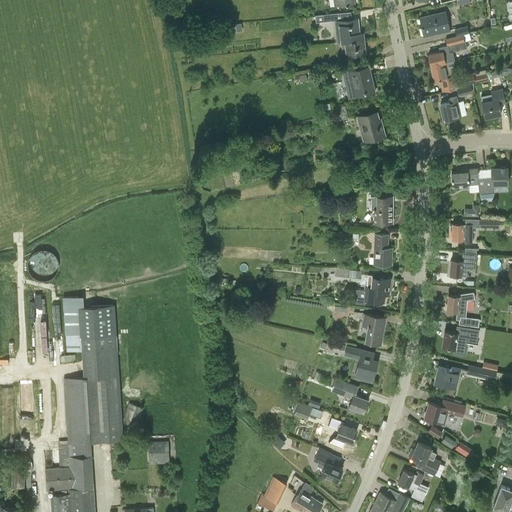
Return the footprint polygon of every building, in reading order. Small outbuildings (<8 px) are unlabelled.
[(420,17),(424,36),(450,30),(445,11),(420,17)] [(344,41),(346,41),(346,37),(354,36),(353,33),(360,32),(358,17),(340,19),(339,13),(316,16),(317,23),(335,21),(337,42),(344,41)] [(232,32),(243,31),(242,23),(231,24),(232,25),(229,25),(230,30),(232,30),(232,32)] [(456,35),(469,31),(468,25),(455,29),(456,35)] [(346,41),(344,41),(346,56),(366,53),(364,31),(360,32),(353,33),(354,36),(346,37),(346,41)] [(429,54),(431,65),(448,61),(448,62),(455,60),(453,52),(468,48),(466,41),(472,40),(469,31),(456,35),(457,36),(446,39),(447,45),(439,47),(440,51),(429,54)] [(431,65),(434,80),(440,79),(442,91),(456,88),(453,75),(451,76),(448,62),(448,61),(431,65)] [(349,70),(352,84),(355,83),(357,93),(365,91),(365,93),(375,91),(373,80),(370,81),(367,66),(349,70)] [(460,76),(462,86),(489,80),(488,79),(502,76),(501,71),(487,74),(486,70),(460,76)] [(499,77),(492,79),(494,85),(501,84),(499,77)] [(458,96),(473,93),(471,85),(457,89),(458,96)] [(499,104),(506,103),(503,88),(491,91),(493,99),(482,101),(485,117),(501,113),(499,104)] [(450,102),(440,104),(444,119),(461,116),(457,96),(450,98),(450,102)] [(361,125),(364,124),(368,139),(385,134),(383,125),(381,125),(377,111),(359,116),(361,125)] [(281,140),(297,136),(295,129),(279,133),(281,140)] [(491,167),(492,176),(485,176),(487,199),(492,199),(495,192),(494,184),(508,183),(508,167),(491,167)] [(451,172),(453,186),(460,185),(460,187),(462,186),(463,189),(469,188),(469,184),(468,177),(478,176),(478,168),(460,169),(460,171),(451,172)] [(477,177),(478,193),(478,194),(481,194),(482,200),(487,199),(485,176),(477,177)] [(396,194),(370,194),(370,195),(372,195),(371,209),(374,209),(374,222),(392,223),(393,208),(391,208),(391,195),(396,195),(396,194)] [(452,223),(452,238),(463,239),(463,238),(465,238),(465,242),(473,242),(473,227),(480,227),(500,227),(500,219),(480,219),(466,219),(466,223),(463,223),(452,223)] [(374,251),(377,251),(376,264),(391,265),(392,247),(388,246),(388,233),(375,233),(374,251)] [(41,250),(40,250),(38,251),(36,251),(35,252),(34,253),(32,254),(31,256),(30,257),(30,259),(29,260),(29,262),(28,264),(28,266),(28,267),(29,269),(29,271),(30,272),(31,274),(32,275),(33,276),(35,278),(36,279),(38,279),(39,280),(41,280),(43,281),(45,281),(46,280),(48,280),(50,279),(51,279),(53,278),(54,277),(55,276),(56,275),(57,273),(58,272),(58,270),(59,269),(59,267),(59,266),(59,264),(59,262),(59,261),(58,259),(58,258),(57,256),(56,255),(55,254),(53,253),(52,252),(51,251),(49,250),(48,250),(46,250),(45,249),(43,249),(41,250)] [(450,274),(461,275),(467,276),(468,267),(476,268),(477,253),(465,252),(462,252),(462,259),(451,258),(450,274)] [(335,276),(362,278),(363,269),(336,267),(335,276)] [(364,300),(383,302),(384,294),(388,295),(390,277),(372,275),(368,275),(367,287),(365,287),(364,300)] [(459,295),(448,294),(447,303),(446,304),(446,308),(447,309),(447,310),(458,311),(457,319),(460,319),(459,324),(479,327),(480,318),(466,317),(468,300),(475,299),(474,292),(459,294),(459,295)] [(95,511),(92,442),(123,440),(117,333),(115,305),(67,308),(70,350),(85,349),(86,377),(65,378),(69,440),(58,441),(60,467),(46,468),(47,490),(68,489),(68,493),(51,494),(52,511),(95,511)] [(364,312),(362,322),(368,324),(365,341),(381,344),(386,317),(364,312)] [(457,332),(445,330),(442,346),(455,348),(457,339),(466,341),(466,342),(475,343),(478,330),(458,326),(457,332)] [(333,350),(333,351),(344,354),(346,345),(335,342),(331,341),(330,345),(328,345),(327,349),(333,350)] [(371,360),(374,352),(347,345),(344,355),(359,359),(354,377),(371,381),(376,362),(371,360)] [(79,354),(61,356),(62,362),(79,361),(79,354)] [(484,361),(483,367),(483,368),(497,371),(499,364),(484,361)] [(467,374),(495,381),(496,378),(511,381),(511,374),(497,371),(483,368),(483,367),(469,364),(467,374)] [(456,388),(461,369),(451,366),(451,369),(438,366),(434,382),(456,388)] [(331,390),(352,398),(349,406),(348,411),(355,414),(356,409),(363,411),(368,399),(356,394),(359,386),(336,377),(331,390)] [(424,417),(441,422),(444,411),(464,416),(467,406),(443,399),(441,405),(429,401),(424,417)] [(130,403),(123,422),(137,427),(144,408),(130,403)] [(320,417),(323,410),(313,407),(310,414),(320,417)] [(326,425),(333,427),(336,421),(328,418),(326,425)] [(496,425),(504,427),(505,420),(497,418),(496,425)] [(336,435),(353,441),(357,429),(341,423),(336,435)] [(428,431),(439,438),(443,432),(432,425),(428,431)] [(272,440),(280,449),(286,442),(277,434),(272,440)] [(442,440),(451,446),(455,441),(446,434),(442,440)] [(27,446),(29,446),(29,437),(15,438),(16,447),(12,447),(13,455),(19,454),(18,447),(27,446)] [(150,464),(170,463),(169,441),(148,442),(150,464)] [(412,447),(408,455),(423,461),(421,467),(434,474),(440,461),(433,458),(436,452),(430,450),(431,447),(418,441),(415,448),(412,447)] [(463,442),(458,450),(469,457),(474,449),(463,442)] [(332,453),(320,447),(314,461),(318,462),(317,465),(323,468),(321,473),(337,480),(342,468),(337,465),(328,461),(332,453)] [(25,488),(26,470),(12,469),(12,487),(25,488)] [(398,482),(408,487),(408,486),(414,489),(411,495),(422,500),(429,487),(420,483),(424,473),(419,471),(417,475),(404,469),(398,482)] [(482,473),(475,469),(470,478),(477,482),(482,473)] [(278,503),(288,483),(274,476),(267,490),(264,489),(258,502),(263,505),(271,509),(274,510),(277,503),(278,503)] [(302,511),(312,496),(309,494),(313,488),(305,482),(291,504),(302,511)] [(498,509),(505,511),(511,511),(511,492),(509,491),(510,488),(501,485),(493,504),(500,507),(498,509)] [(380,491),(369,511),(389,511),(391,510),(394,511),(401,511),(403,510),(409,497),(403,494),(400,492),(399,493),(396,499),(385,494),(380,491)] [(312,496),(302,511),(303,511),(316,511),(323,503),(312,496)]
